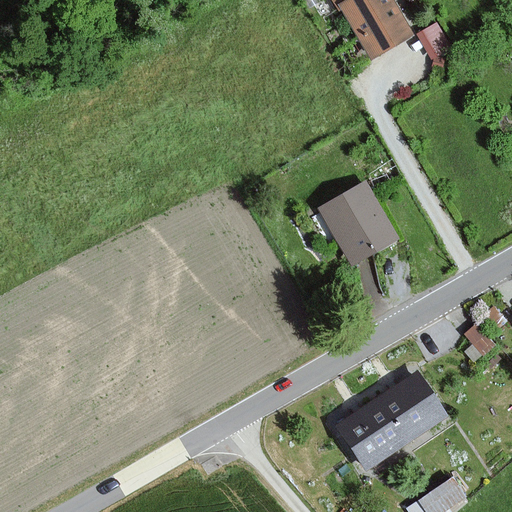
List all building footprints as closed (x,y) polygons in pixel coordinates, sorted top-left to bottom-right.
[(333,0),(368,61),(411,37),(389,0),(333,0)] [(450,47),(436,23),(417,34),(431,58),(450,47)] [(322,210),(353,264),(395,239),(364,186),(322,210)] [(474,320),(463,329),(480,349),(491,340),(474,320)] [(413,376),(375,402),(403,442),(441,416),(413,376)] [(365,468),(403,442),(375,402),(337,428),(365,468)] [(452,511),(467,503),(451,480),(409,509),(410,511),(452,511)]
